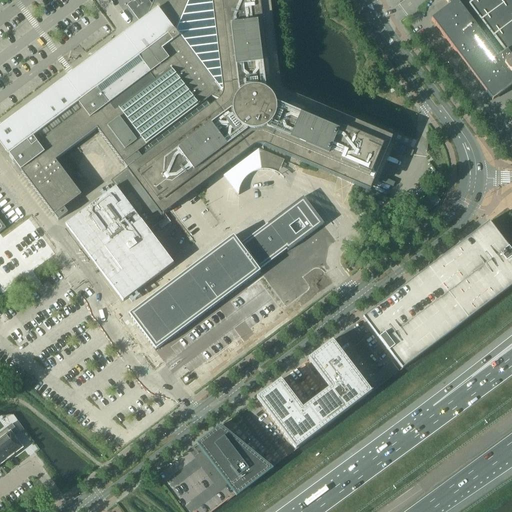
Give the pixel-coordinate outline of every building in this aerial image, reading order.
[(278,88),(266,0),(155,0),(153,5),(149,0),(131,0),(129,2),(145,26),(75,78),(65,86),(65,87),(0,135),(0,138),(11,153),(8,155),(18,168),(53,216),(54,216),(57,221),(67,213),(63,208),(81,196),(60,168),(55,161),(97,129),(123,164),(127,169),(111,181),(116,187),(66,225),(123,302),(174,264),(145,226),(149,222),(161,213),(162,214),(165,212),(169,209),(220,171),(224,176),(223,176),(227,181),(238,196),(239,195),(239,193),(239,190),(240,188),(241,186),(241,184),(243,182),(244,180),(245,178),(247,177),(249,175),(251,174),(252,173),(252,172),(249,168),(247,166),(244,162),(244,161),(234,168),(232,170),(231,168),(228,164),(254,145),(263,144),(312,165),(318,167),(320,168),(347,180),(355,183),(369,189),(378,168),(390,141),(282,95),(278,88)] [(431,21),(493,102),(511,86),(511,0),(445,0),(450,6),(431,21)] [(232,239),(128,316),(154,352),(259,274),(257,273),(284,252),(286,254),(321,227),(301,200),(238,247),(232,239)] [(400,370),(401,372),(511,287),(511,252),(490,223),(364,319),(402,369),(400,370)] [(394,376),(393,375),(375,389),(371,392),(332,341),(308,359),(330,388),(313,401),(309,397),(305,400),(308,404),(303,409),(281,380),(257,399),(296,450),(293,452),(343,415),(342,415),(351,408),(372,393),(394,376)] [(369,380),(375,389),(393,375),(399,371),(392,362),(369,380)] [(19,434),(12,424),(0,433),(0,443),(11,457),(23,448),(15,437),(19,434)] [(234,494),(210,511),(212,511),(235,495),(224,503),(225,504),(235,496),(236,497),(274,469),(272,468),(290,455),(289,454),(271,467),(220,426),(196,444),(234,494)] [(11,457),(0,443),(0,466),(11,457)]
